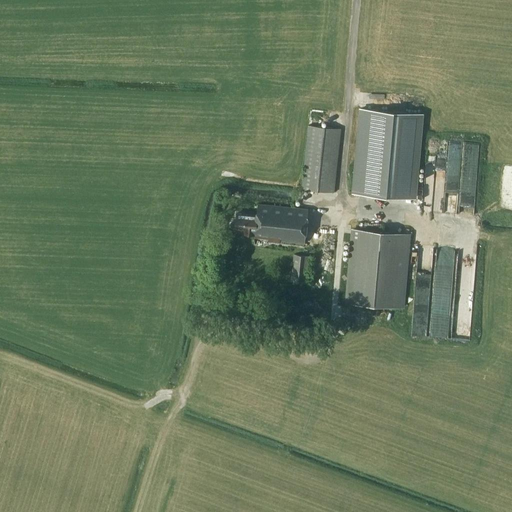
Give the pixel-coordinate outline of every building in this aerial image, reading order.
[(360,108),(353,192),(414,197),(421,114),(360,108)] [(341,129),(308,125),(301,189),(334,192),(341,129)] [(308,209),(258,204),(257,215),(237,213),(236,220),(234,220),(232,221),(231,223),(231,225),(232,226),(233,228),(235,228),(235,229),(243,230),(243,232),(255,234),(255,237),(268,239),(268,241),(279,242),(279,240),(304,243),(308,209)] [(411,234),(350,229),(344,303),(404,308),(411,234)] [(420,249),(412,334),(451,338),(456,277),(433,275),(435,251),(420,249)] [(311,256),(293,254),(290,281),(308,283),(311,256)]
